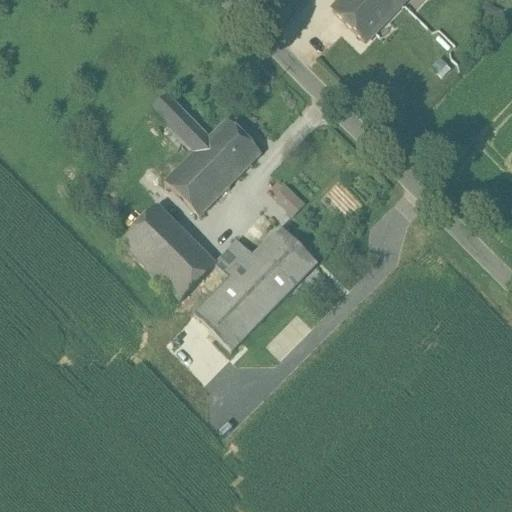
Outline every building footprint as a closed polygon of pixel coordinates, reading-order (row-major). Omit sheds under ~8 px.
[(308,0),(272,0),(265,8),(282,26),(308,0)] [(344,0),(333,13),(365,44),(406,0),(344,0)] [(210,141),(167,96),(151,112),(195,156),(210,141)] [(210,141),(195,156),(228,188),(261,154),(228,123),(210,141)] [(228,188),(195,156),(169,184),(202,216),(228,188)] [(286,187),(273,202),(293,219),(306,205),(286,187)] [(215,264),(157,208),(120,245),(179,304),(217,267),(215,264)] [(280,228),(251,257),(237,242),(215,264),(217,267),(230,280),(194,316),(231,352),(317,266),(280,228)]
